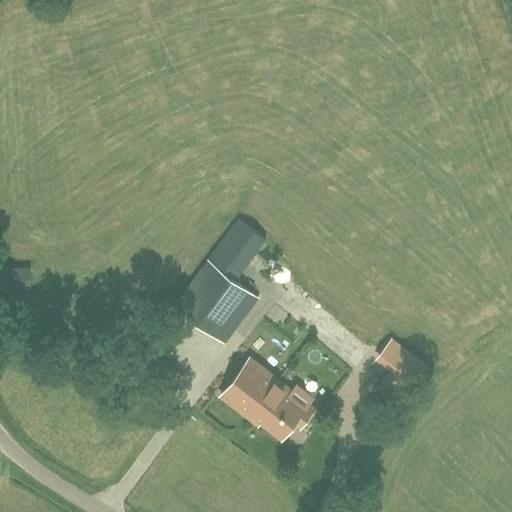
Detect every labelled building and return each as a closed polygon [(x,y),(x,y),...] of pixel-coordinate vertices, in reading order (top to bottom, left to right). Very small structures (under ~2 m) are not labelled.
[(209,261),(175,305),(225,343),(259,297),(235,279),(266,238),(239,219),(208,260),(209,261)] [(0,289),(31,289),(30,266),(0,266),(0,289)] [(276,344),(292,324),(283,317),(267,337),(276,344)] [(401,368),(417,380),(429,365),(408,349),(393,337),(381,353),(401,368)] [(250,358),(221,396),(258,425),(260,421),(282,438),(294,423),(301,428),(311,414),(284,392),(288,387),(250,358)] [(149,384),(166,398),(184,376),(167,362),(149,384)]
